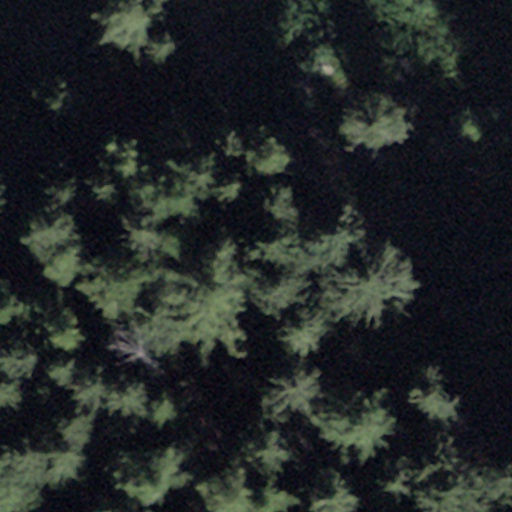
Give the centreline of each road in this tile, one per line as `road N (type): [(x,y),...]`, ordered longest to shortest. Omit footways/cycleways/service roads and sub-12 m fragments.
road 1 (track): [(511,428),(175,487),(145,511)]
road 2 (track): [(0,118),(8,86),(130,0)]
